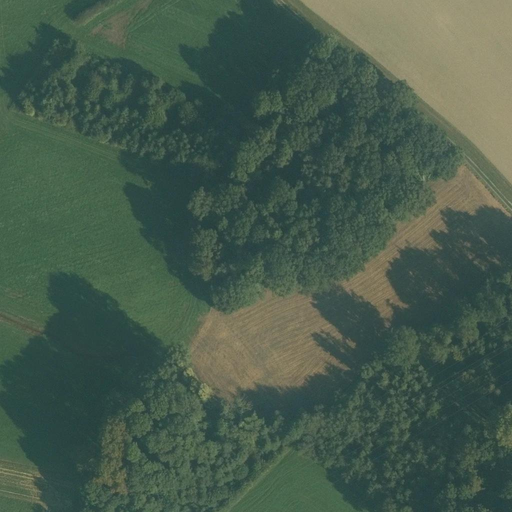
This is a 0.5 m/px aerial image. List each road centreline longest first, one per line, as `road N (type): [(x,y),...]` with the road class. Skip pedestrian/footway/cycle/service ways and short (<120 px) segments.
road 1 (track): [(511,210),(460,153),(323,40)]
road 2 (track): [(323,40),(218,164)]
